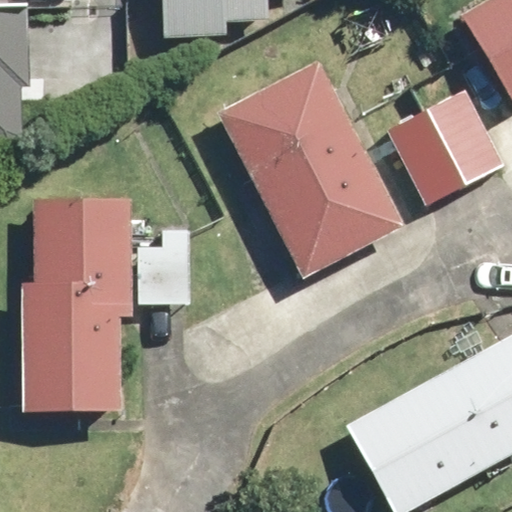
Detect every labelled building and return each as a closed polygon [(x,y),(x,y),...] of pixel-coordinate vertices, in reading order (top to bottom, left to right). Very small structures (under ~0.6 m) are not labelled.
[(167,0),(168,37),(233,34),(233,20),(275,19),(274,0),(167,0)] [(511,0),(486,0),(466,12),(511,89),(511,0)] [(34,85),(32,9),(0,9),(0,148),(16,147),(27,137),(26,85),(34,85)] [(323,58),(222,111),(309,277),(410,224),(323,58)] [(388,129),(428,206),(509,165),(469,87),(388,129)] [(136,194),(40,195),(41,279),(27,280),(29,411),(128,410),(126,314),(138,314),(136,194)] [(142,303),(195,303),(194,229),(166,229),(167,245),(142,245),(142,303)] [(511,333),(350,422),(399,511),(409,511),(511,455),(511,333)]
